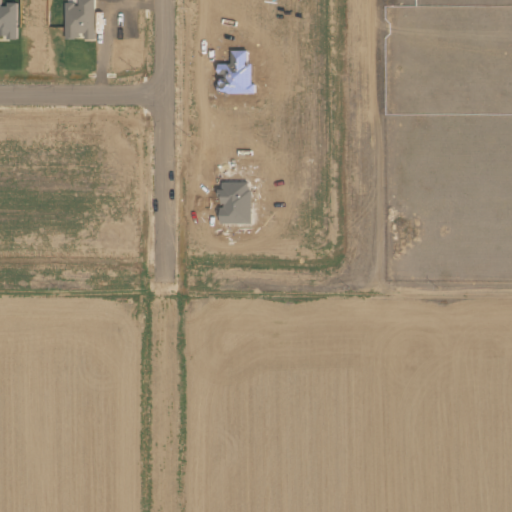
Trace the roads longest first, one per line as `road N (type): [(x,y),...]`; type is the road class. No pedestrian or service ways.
road 1 (residential): [(164,295),(162,0)]
road 2 (residential): [(0,94),(162,94)]
